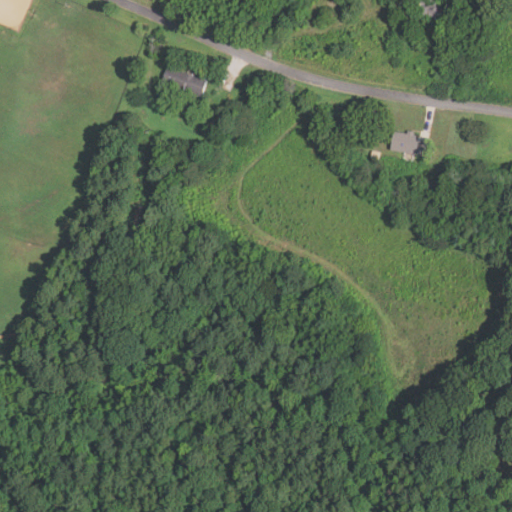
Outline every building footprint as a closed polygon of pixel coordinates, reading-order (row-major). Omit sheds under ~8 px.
[(347,14),(341,2),(344,0),(353,0),(358,8),(347,14)] [(437,26),(409,2),(410,0),(445,0),(453,6),(437,26)] [(203,97),(163,84),(168,68),(208,80),(203,97)] [(424,156),(392,151),(395,132),(409,134),(409,131),(416,132),(415,136),(421,137),(420,144),(426,146),(424,156)] [(135,240),(127,237),(137,205),(144,208),(135,240)]
